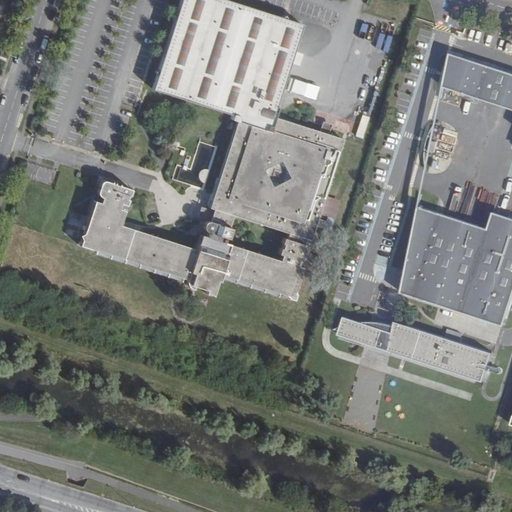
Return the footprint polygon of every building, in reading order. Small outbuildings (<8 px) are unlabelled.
[(304,245),(306,238),(311,240),(343,138),(330,134),(319,131),(274,117),(278,106),(275,105),(301,24),(223,0),(180,0),(153,90),(237,116),(208,208),(201,206),(197,215),(209,219),(209,222),(206,223),(204,224),(204,225),(203,225),(203,227),(204,227),(206,230),(204,237),(200,236),(196,249),(120,226),(124,213),(116,211),(119,203),(126,205),(127,203),(126,200),(130,191),(104,183),(99,187),(97,192),(101,197),(99,204),(93,202),(80,245),(187,279),(186,284),(191,285),(191,284),(205,288),(205,292),(211,294),(215,279),(218,280),(220,274),(288,296),(287,298),(293,298),(302,268),(297,266),(299,260),(304,259),(307,250),(304,245)] [(511,72),(450,53),(444,87),(511,109),(511,72)] [(315,99),(318,87),(294,78),(290,91),(315,99)] [(322,121),(319,131),(330,134),(333,125),(322,121)] [(434,139),(430,138),(427,143),(426,146),(425,153),(431,154),(434,155),(439,141),(434,139)] [(54,171),(38,167),(33,183),(48,187),(54,171)] [(405,291),(505,324),(511,302),(511,216),(495,210),(490,228),(421,205),(405,291)] [(484,380),(494,351),(399,320),(397,333),(345,316),(339,332),(484,380)]
